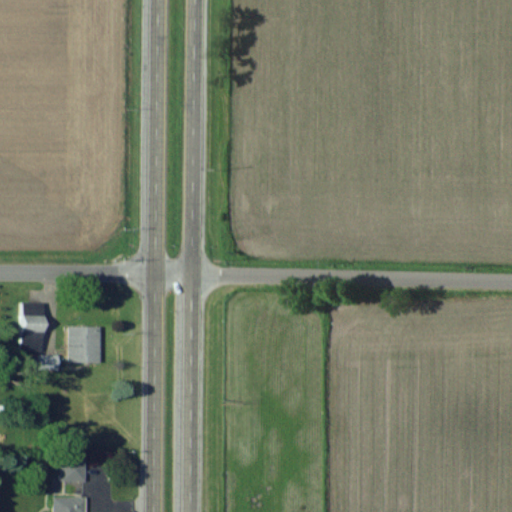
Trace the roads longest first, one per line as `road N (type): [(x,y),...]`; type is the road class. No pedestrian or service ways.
road 1 (residential): [(511,281),(190,274)]
road 2 (primary): [(190,274),(193,0)]
road 3 (primary): [(158,0),(155,273)]
road 4 (primary): [(155,273),(153,511)]
road 5 (primary): [(188,511),(190,274)]
road 6 (residential): [(190,274),(0,273)]
